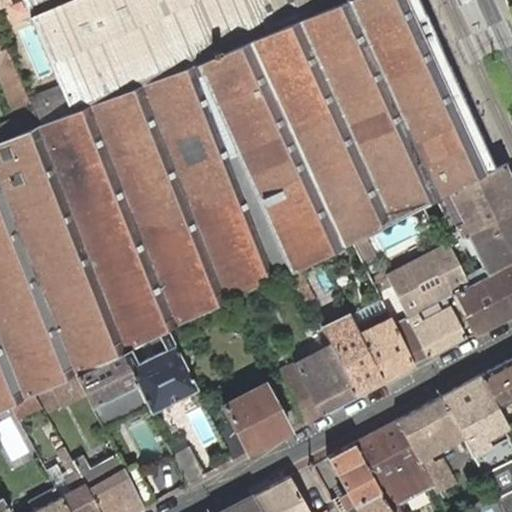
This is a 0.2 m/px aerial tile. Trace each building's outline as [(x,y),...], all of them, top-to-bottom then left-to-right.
[(8,48),(0,29),(0,74),(12,104),(29,96),(8,48)] [(270,283),(200,64),(156,78),(225,297),(270,283)] [(37,114),(41,123),(66,113),(59,97),(34,107),(37,114)] [(0,139),(41,123),(37,114),(34,107),(0,120),(0,139)] [(494,168),(487,172),(451,189),(463,217),(457,220),(460,225),(453,228),(458,237),(511,209),(511,180),(504,163),(494,168)] [(511,262),(511,209),(458,237),(457,238),(472,272),(463,276),(447,242),(441,245),(384,274),(404,315),(414,310),(444,295),(450,292),(465,285),(485,275),(490,272),(511,262)] [(361,234),(350,240),(361,263),(373,258),(361,234)] [(511,311),(511,262),(490,272),(485,275),(465,285),(450,292),(471,333),(473,332),(511,311)] [(316,299),(298,265),(289,270),(305,305),(310,302),(316,299)] [(305,305),(289,270),(278,276),(296,309),(305,305)] [(412,363),(371,281),(364,284),(376,312),(362,318),(355,304),(346,309),(350,317),(381,380),(412,363)] [(404,315),(425,357),(464,336),(448,304),(419,318),(414,310),(404,315)] [(355,394),(381,380),(350,317),(331,325),(327,318),(320,321),(331,345),(355,394)] [(123,319),(114,323),(125,348),(134,344),(123,319)] [(196,387),(168,330),(122,353),(136,381),(143,393),(148,405),(150,409),(196,387)] [(293,368),(278,375),(301,422),(355,394),(331,345),(297,363),(311,392),(306,395),(299,383),(300,381),(293,368)] [(136,381),(122,353),(78,375),(87,392),(92,403),(97,413),(98,415),(143,393),(136,381)] [(511,357),(480,374),(497,407),(511,398),(511,357)] [(480,374),(441,395),(473,455),(476,462),(508,444),(504,436),(499,425),(505,422),(497,407),(480,374)] [(87,392),(78,375),(54,386),(62,404),(87,392)] [(232,459),(288,429),(264,383),(223,403),(233,424),(219,432),(232,459)] [(62,404),(54,386),(44,392),(52,409),(62,404)] [(148,405),(143,393),(98,415),(103,427),(148,405)] [(45,406),(39,394),(13,407),(20,419),(45,406)] [(441,395),(396,419),(427,478),(431,485),(439,480),(435,472),(444,468),(437,454),(429,458),(425,451),(460,432),(441,395)] [(396,419),(353,441),(391,511),(398,511),(401,510),(395,496),(427,478),(396,419)] [(14,420),(0,426),(0,437),(12,461),(30,452),(14,420)] [(391,511),(353,441),(326,456),(358,511),(391,511)] [(511,450),(508,444),(476,462),(490,487),(511,473),(511,450)] [(187,483),(203,474),(189,446),(173,454),(187,483)] [(70,511),(102,511),(73,457),(68,447),(61,451),(74,474),(55,484),(58,488),(63,497),(70,511)] [(102,511),(131,511),(143,506),(141,504),(126,471),(115,451),(92,463),(85,450),(73,457),(102,511)] [(126,471),(141,504),(154,498),(137,465),(126,471)] [(444,468),(435,472),(439,480),(448,475),(444,468)] [(511,473),(490,487),(502,510),(511,504),(511,473)] [(308,511),(288,476),(252,494),(262,511),(308,511)] [(44,506),(63,497),(58,488),(39,498),(44,506)] [(262,511),(252,494),(239,501),(217,511),(262,511)] [(8,511),(0,496),(0,511),(8,511)] [(70,511),(63,497),(44,506),(39,498),(32,502),(36,511),(70,511)]
